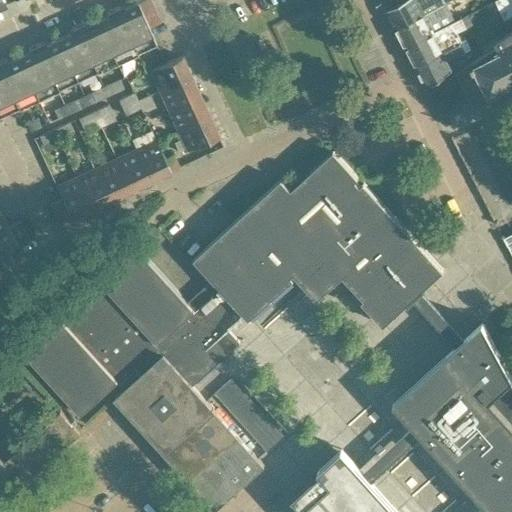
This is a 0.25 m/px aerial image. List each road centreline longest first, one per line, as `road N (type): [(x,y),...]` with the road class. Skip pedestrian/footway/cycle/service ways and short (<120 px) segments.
road 1 (residential): [(152,219),(181,190),(404,82)]
road 2 (residential): [(470,209),(404,82)]
